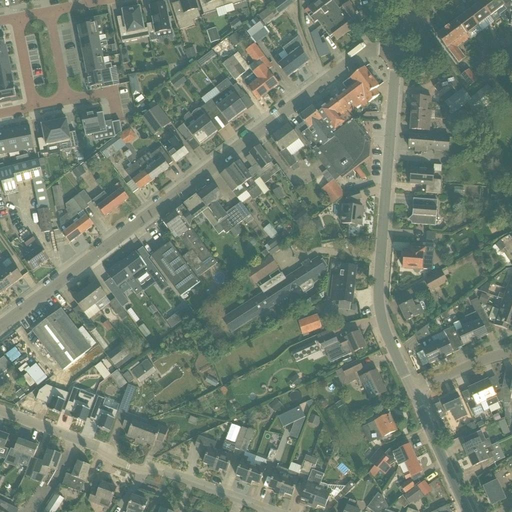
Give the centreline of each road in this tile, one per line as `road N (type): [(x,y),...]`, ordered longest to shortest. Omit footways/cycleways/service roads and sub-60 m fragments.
road 1 (residential): [(0,325),(355,58),(395,49)]
road 2 (tertiary): [(411,389),(379,298),(395,49)]
road 3 (residential): [(274,511),(163,463),(141,471),(100,447),(0,411)]
road 4 (tertiary): [(467,511),(411,389)]
